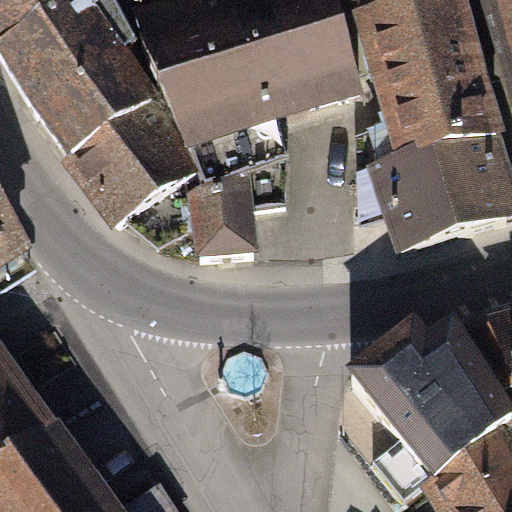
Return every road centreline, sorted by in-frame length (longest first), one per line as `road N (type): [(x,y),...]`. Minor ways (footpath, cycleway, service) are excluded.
road 1 (residential): [(137,301),(133,332),(237,511)]
road 2 (secondary): [(0,137),(74,255),(137,301)]
road 3 (unclassified): [(332,318),(290,511)]
road 4 (secondary): [(137,301),(239,317),(332,318)]
road 5 (secondary): [(332,318),(511,279)]
